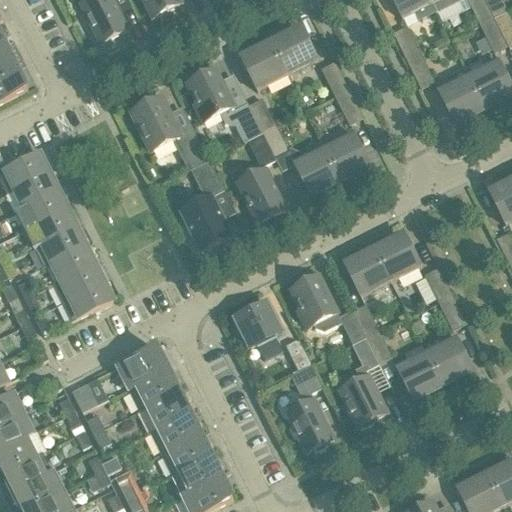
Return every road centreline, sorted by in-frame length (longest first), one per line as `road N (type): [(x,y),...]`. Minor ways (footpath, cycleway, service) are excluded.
road 1 (residential): [(271,511),(176,322),(438,191)]
road 2 (residential): [(306,511),(511,407)]
road 3 (residential): [(63,102),(267,0)]
road 4 (residential): [(438,191),(341,0)]
